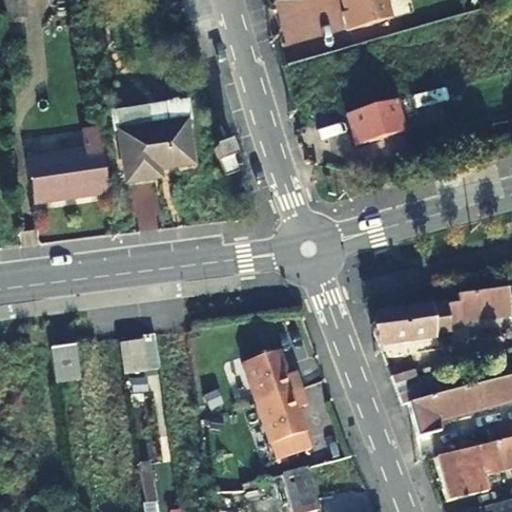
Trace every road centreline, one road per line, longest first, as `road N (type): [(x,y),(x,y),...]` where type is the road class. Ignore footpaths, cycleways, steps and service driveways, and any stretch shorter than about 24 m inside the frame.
road 1 (tertiary): [(0,289),(288,251)]
road 2 (residential): [(314,267),(407,511)]
road 3 (residential): [(226,0),(300,229)]
road 4 (tertiary): [(328,242),(511,194)]
